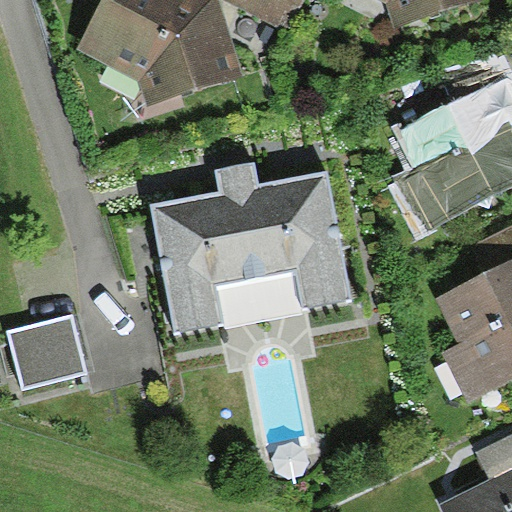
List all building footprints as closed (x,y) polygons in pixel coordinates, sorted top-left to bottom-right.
[(217,0),(104,0),(79,50),(140,82),(147,105),(242,76),(217,0)] [(300,0),(225,0),(285,30),(300,0)] [(379,0),(387,4),(394,26),(481,0),(379,0)] [(511,113),(498,83),(398,132),(417,170),(400,178),(426,231),(511,189),(511,113)] [(218,191),(150,204),(175,334),(352,300),(327,171),(259,184),(255,162),(214,169),(218,191)] [(511,224),(461,250),(476,279),(511,260),(511,224)] [(511,379),(511,260),(476,279),(436,298),(459,344),(441,352),(467,402),(511,379)] [(72,316),(7,332),(22,391),(87,375),(72,316)] [(511,435),(477,453),(491,480),(511,469),(511,435)] [(511,511),(511,469),(491,480),(440,504),(443,511),(511,511)]
